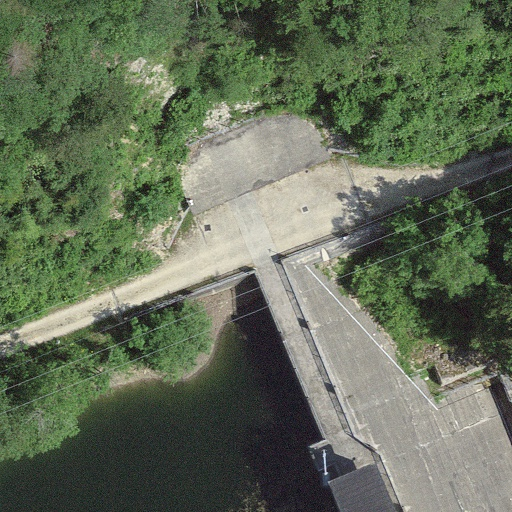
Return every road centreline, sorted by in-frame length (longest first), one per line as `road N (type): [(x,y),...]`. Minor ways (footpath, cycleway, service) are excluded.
road 1 (track): [(0,353),(106,310),(248,219)]
road 2 (track): [(248,219),(511,169)]
